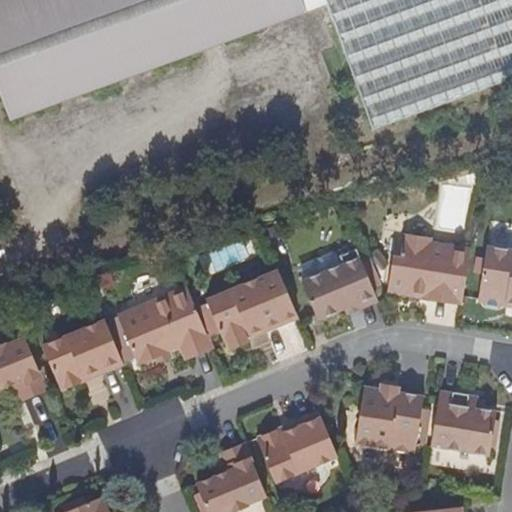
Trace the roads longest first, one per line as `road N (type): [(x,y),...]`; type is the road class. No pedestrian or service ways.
road 1 (track): [(511,115),(325,163),(296,184),(123,227),(37,228),(0,258)]
road 2 (residential): [(149,436),(384,341),(511,358)]
road 3 (residential): [(0,500),(149,436)]
